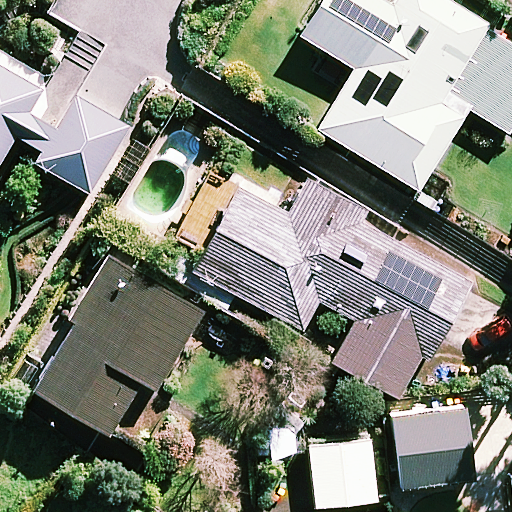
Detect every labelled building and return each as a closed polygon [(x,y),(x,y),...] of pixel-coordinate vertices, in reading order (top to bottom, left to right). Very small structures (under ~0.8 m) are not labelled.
[(511,37),(489,23),(492,18),(463,0),(316,0),(298,28),(355,64),(318,122),(416,185),(468,104),(507,128),(511,120),(511,37)] [(55,87),(0,52),(0,152),(16,127),(42,143),(34,156),(90,191),(131,125),(59,80),(55,87)] [(423,351),(427,354),(468,279),(358,219),(365,205),(310,175),(292,208),(216,166),(179,235),(200,247),(191,264),(302,324),(318,295),(356,315),(334,355),(401,391),(423,351)] [(204,305),(110,244),(64,315),(70,319),(32,376),(109,426),(141,375),(154,383),(204,305)] [(472,475),(465,402),(394,409),(401,482),(472,475)] [(374,495),(368,433),(309,439),(314,501),(374,495)]
